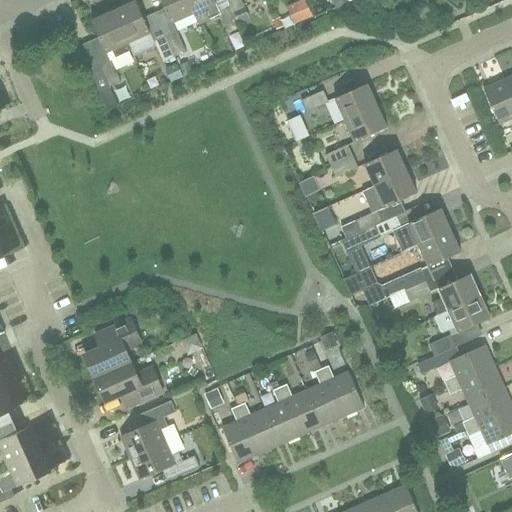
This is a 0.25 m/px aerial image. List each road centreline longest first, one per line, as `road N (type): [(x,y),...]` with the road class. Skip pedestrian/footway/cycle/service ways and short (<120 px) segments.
road 1 (residential): [(103,497),(40,342),(45,322),(26,280),(48,270),(16,186)]
road 2 (residential): [(511,205),(480,193),(424,66),(511,28)]
